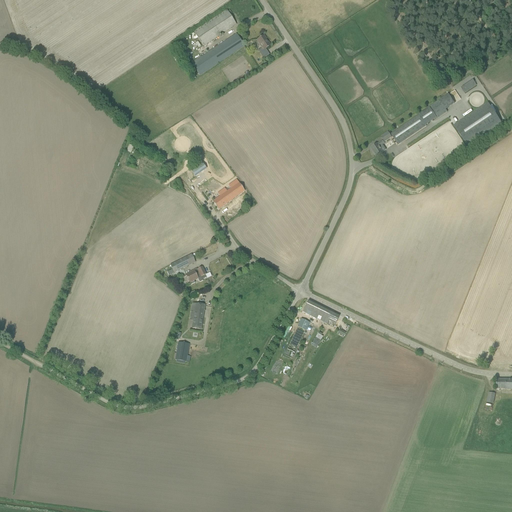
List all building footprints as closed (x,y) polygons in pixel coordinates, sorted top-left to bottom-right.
[(227,10),(222,13),(194,33),(203,47),(232,27),(236,25),(227,10)] [(236,34),(232,37),(192,64),(199,77),(240,49),(244,46),(236,34)] [(264,36),(256,41),(263,51),(270,46),(264,36)] [(460,88),(464,94),(476,86),(472,80),(460,88)] [(447,112),(445,110),(454,104),(448,95),(418,114),(419,116),(391,135),(398,145),(431,123),(440,116),(447,112)] [(502,124),(488,103),(453,126),(467,147),(502,124)] [(388,132),(381,137),(384,142),(392,137),(388,132)] [(384,144),(382,141),(371,148),(376,157),(383,152),(386,150),(382,145),(384,144)] [(135,169),(145,173),(150,160),(140,156),(135,169)] [(189,169),(191,171),(195,177),(206,169),(201,161),(189,169)] [(153,264),(157,272),(171,264),(191,255),(211,245),(186,196),(118,170),(99,218),(129,230),(147,267),(153,264)] [(225,190),(218,195),(220,197),(216,199),(212,202),(218,210),(244,192),(241,188),(236,180),(228,186),(224,188),(225,190)] [(175,272),(195,263),(193,257),(192,255),(191,255),(171,264),(175,272)] [(186,275),(190,283),(198,279),(199,283),(203,281),(202,280),(206,278),(205,275),(206,275),(202,267),(197,270),(196,270),(194,271),(186,275)] [(302,312),(307,315),(328,324),(329,321),(336,324),(337,321),(339,316),(308,301),(302,312)] [(191,312),(192,312),(190,320),(193,320),(192,328),(201,330),(205,306),(200,305),(196,304),(192,304),(191,312)] [(287,349),(295,353),(309,323),(301,319),(287,349)] [(316,338),(311,345),(316,348),(321,341),(316,338)] [(186,361),(187,356),(189,344),(178,343),(175,360),(186,362),(186,361)] [(496,389),(511,389),(511,379),(496,379),(496,389)] [(488,392),(486,403),(493,404),(495,394),(488,392)]
